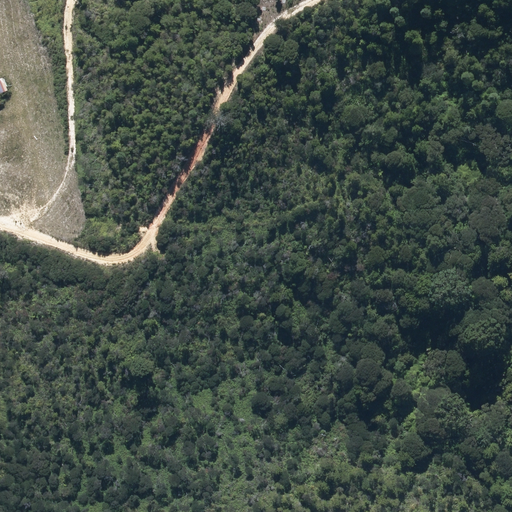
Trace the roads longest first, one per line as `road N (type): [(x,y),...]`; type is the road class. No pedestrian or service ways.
road 1 (track): [(331,0),(257,53),(192,168),(122,255),(0,237)]
road 2 (track): [(0,233),(41,208),(61,173),(77,106),(72,0)]
